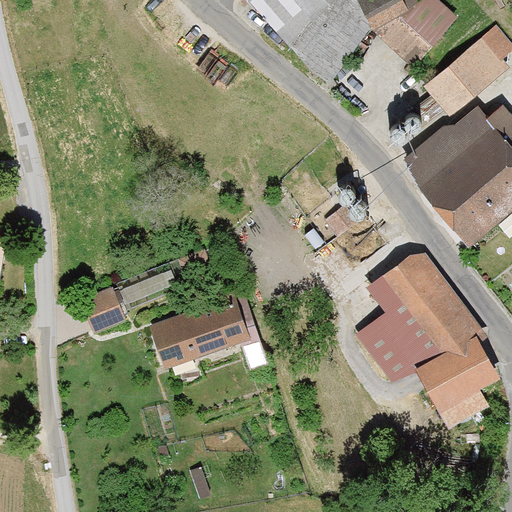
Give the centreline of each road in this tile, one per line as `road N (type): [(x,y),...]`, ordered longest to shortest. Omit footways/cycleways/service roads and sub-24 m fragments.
road 1 (residential): [(0,31),(33,156),(70,511)]
road 2 (tertiary): [(209,0),(358,139),(511,339)]
road 3 (track): [(423,227),(350,285),(345,332),(376,389)]
